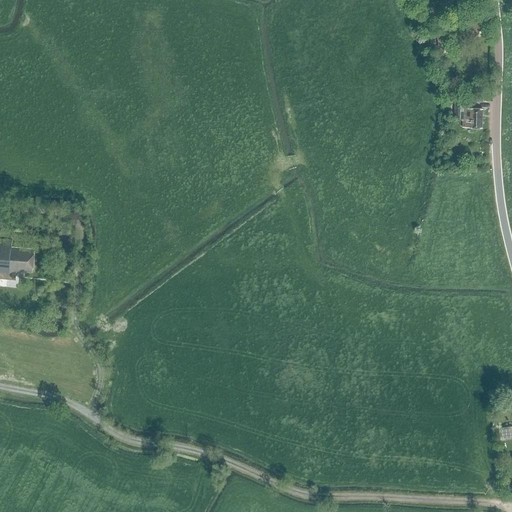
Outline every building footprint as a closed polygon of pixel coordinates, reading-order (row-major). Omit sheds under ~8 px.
[(486,35),(484,14),(468,15),(469,21),(465,22),(466,31),(470,31),(471,37),(486,35)] [(450,54),(447,34),(437,35),(439,55),(450,54)] [(467,100),(456,99),(455,119),(463,119),(462,127),(481,128),(482,109),(467,109),(467,100)] [(0,240),(0,275),(6,276),(6,278),(16,279),(17,270),(33,271),(36,248),(12,246),(13,242),(0,240)] [(511,438),(511,426),(497,428),(499,441),(511,438)]
